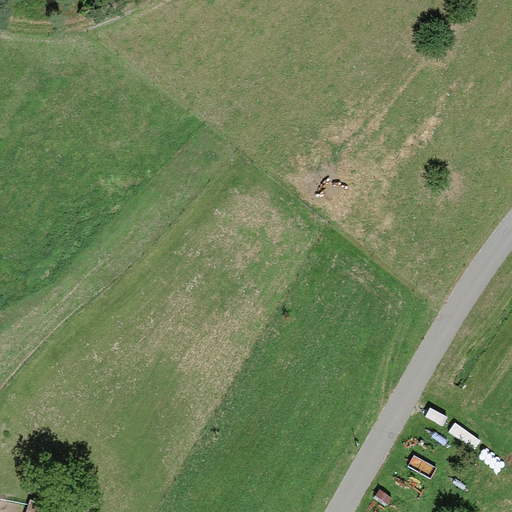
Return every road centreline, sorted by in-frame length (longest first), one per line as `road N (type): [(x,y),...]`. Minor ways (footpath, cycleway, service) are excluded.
road 1 (unclassified): [(340,511),(455,306),(511,231)]
road 2 (track): [(180,0),(77,26),(0,19)]
road 3 (track): [(402,401),(452,429),(511,481)]
